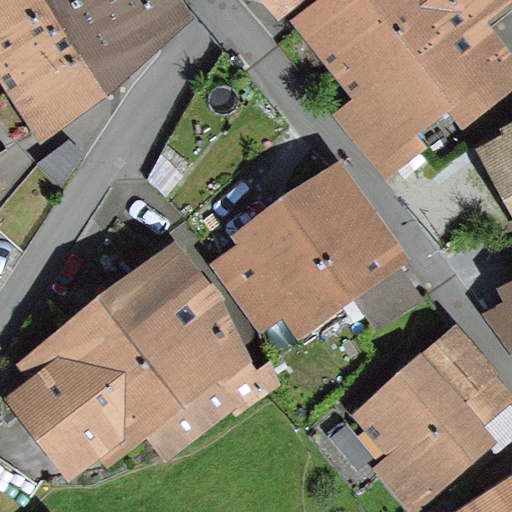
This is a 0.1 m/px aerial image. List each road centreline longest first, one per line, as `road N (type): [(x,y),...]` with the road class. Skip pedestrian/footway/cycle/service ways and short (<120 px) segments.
road 1 (residential): [(215,6),(410,233),(511,371)]
road 2 (residential): [(0,315),(215,6)]
